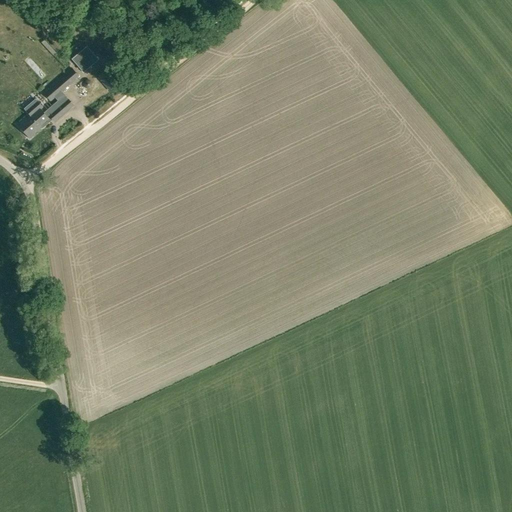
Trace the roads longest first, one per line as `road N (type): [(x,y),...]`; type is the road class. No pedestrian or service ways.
road 1 (unclassified): [(83,511),(32,203),(20,176),(0,159)]
road 2 (track): [(24,182),(252,0)]
